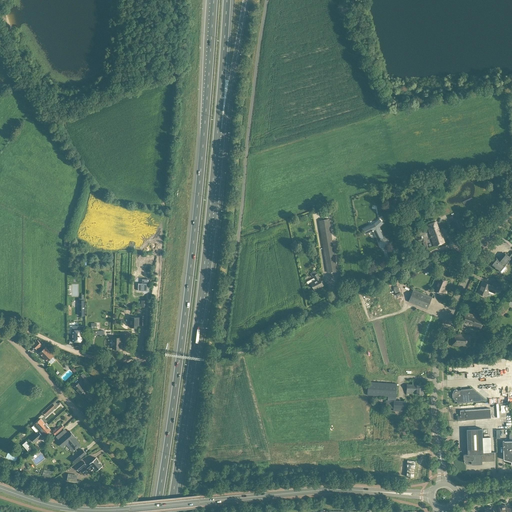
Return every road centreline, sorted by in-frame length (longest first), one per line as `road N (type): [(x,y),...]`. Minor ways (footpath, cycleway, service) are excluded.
road 1 (motorway): [(213,0),(184,318),(155,511)]
road 2 (motorway): [(169,511),(218,130)]
road 3 (tertiary): [(129,508),(338,489),(430,495)]
road 4 (tertiary): [(443,482),(434,425),(437,361),(471,263),(511,212)]
road 5 (residential): [(133,475),(0,332)]
road 6 (track): [(321,309),(494,230)]
road 7 (unclassified): [(154,362),(78,354),(0,323)]
road 8 (motorway): [(218,130),(246,0)]
road 9 (tertiary): [(129,508),(69,508),(0,486)]
road 10 (motorway): [(218,130),(227,0)]
